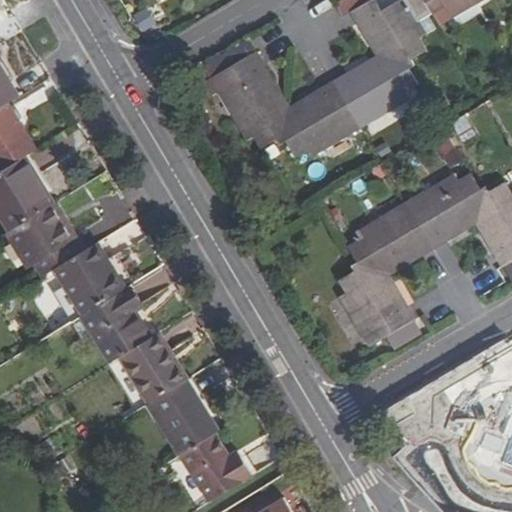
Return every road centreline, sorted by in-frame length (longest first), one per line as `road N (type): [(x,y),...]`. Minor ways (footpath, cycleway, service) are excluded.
road 1 (residential): [(118,82),(315,422)]
road 2 (residential): [(511,311),(315,422)]
road 3 (residential): [(118,82),(269,0)]
